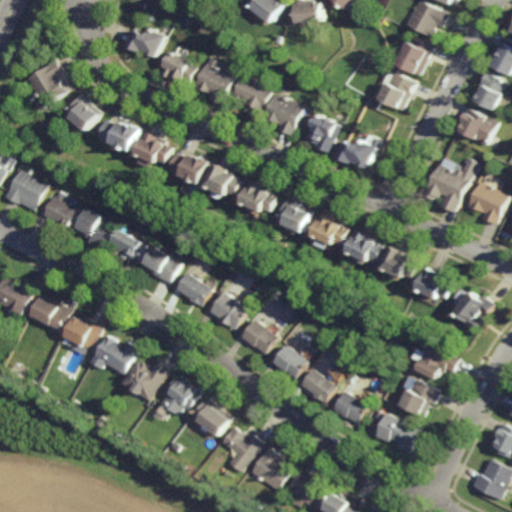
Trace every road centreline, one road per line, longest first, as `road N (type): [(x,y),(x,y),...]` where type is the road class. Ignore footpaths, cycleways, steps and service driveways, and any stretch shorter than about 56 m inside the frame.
road 1 (residential): [(0,230),(168,323),(299,424),(449,511)]
road 2 (residential): [(511,267),(135,92),(104,66),(90,0)]
road 3 (residential): [(389,210),(496,0)]
road 4 (residential): [(432,503),(511,346)]
